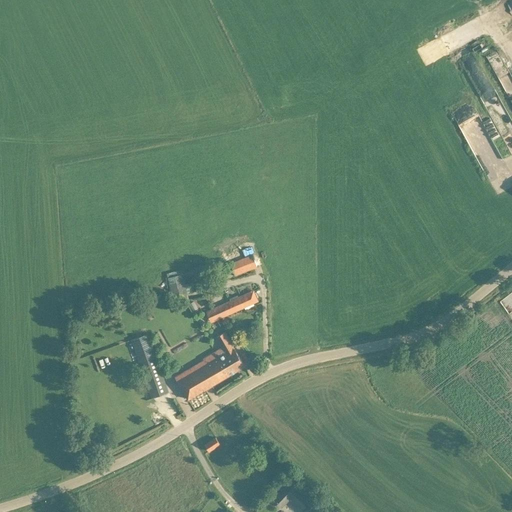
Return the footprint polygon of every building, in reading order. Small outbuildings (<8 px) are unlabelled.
[(253,254),(231,263),(236,275),(257,267),(253,254)] [(182,274),(167,277),(171,292),(174,303),(189,299),(187,292),(195,290),(193,282),(185,284),(182,274)] [(231,301),(212,309),(217,319),(258,301),(257,299),(258,299),(256,293),(254,294),(253,291),(244,295),(238,298),(238,296),(230,299),(231,301)] [(204,360),(175,376),(183,390),(188,399),(229,375),(245,366),(225,332),(217,337),(222,347),(226,353),(219,358),(217,355),(206,362),(204,360)] [(131,339),(149,389),(152,398),(168,392),(148,334),(131,339)] [(216,437),(205,444),(209,451),(220,444),(216,437)] [(273,498),(280,505),(282,507),(290,499),(301,510),(310,501),(290,481),(273,498)]
